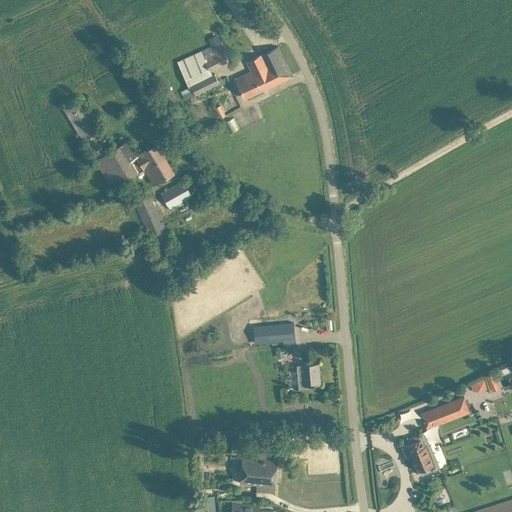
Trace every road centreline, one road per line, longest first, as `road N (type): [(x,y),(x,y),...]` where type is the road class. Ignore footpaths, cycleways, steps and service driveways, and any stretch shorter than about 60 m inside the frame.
road 1 (unclassified): [(364,511),(322,121),(293,46),(261,0)]
road 2 (track): [(334,215),(511,113)]
